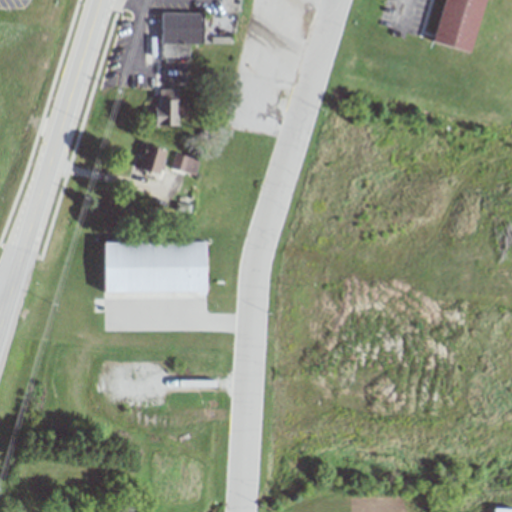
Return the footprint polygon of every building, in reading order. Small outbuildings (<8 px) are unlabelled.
[(488,0),(442,0),(432,31),(430,40),(472,53),(488,0)] [(160,13),(206,13),(206,45),(189,45),(189,58),(160,58),(160,13)] [(181,89),(157,89),(157,105),(153,106),(153,109),(153,126),(180,126),(181,89)] [(137,169),(145,142),(167,148),(159,176),(137,169)] [(176,151),(202,158),(197,176),(171,169),(176,151)]
